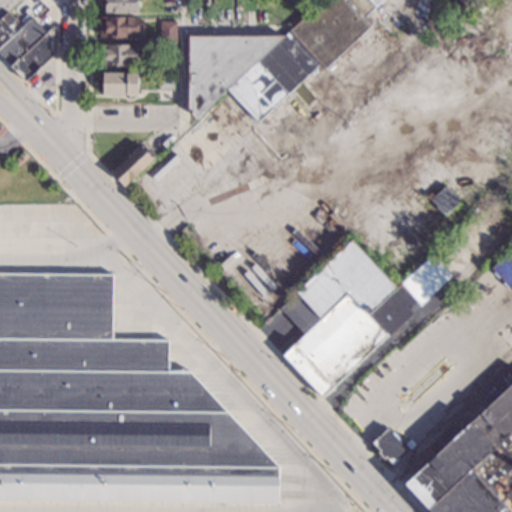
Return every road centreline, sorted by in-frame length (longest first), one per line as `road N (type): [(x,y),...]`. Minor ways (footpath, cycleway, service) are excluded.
road 1 (primary): [(397,511),(38,129)]
road 2 (residential): [(70,162),(74,0)]
